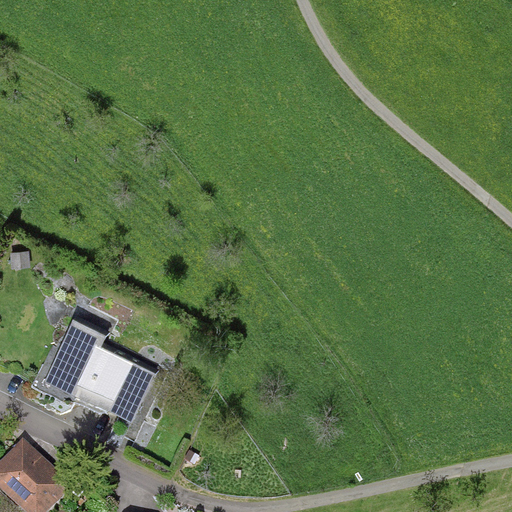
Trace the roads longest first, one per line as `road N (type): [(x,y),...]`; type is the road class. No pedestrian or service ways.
road 1 (track): [(304,0),(324,44),(371,100),(511,218)]
road 2 (track): [(511,461),(232,510)]
road 3 (residential): [(232,510),(178,498),(0,402)]
